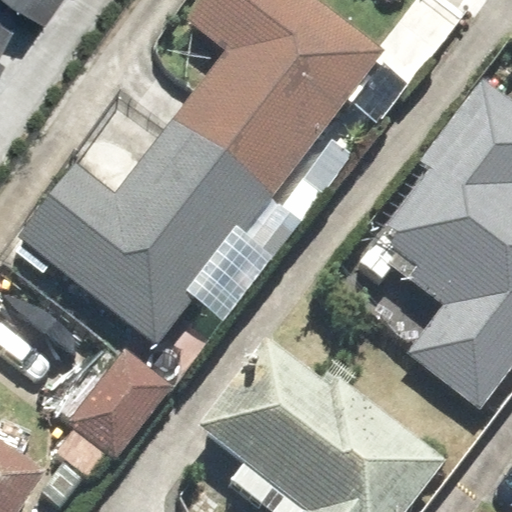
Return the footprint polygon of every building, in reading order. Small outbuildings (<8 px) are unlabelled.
[(7,252),(89,314),(147,358),(368,72),(277,0),(201,0),(172,36),(215,71),(106,213),(63,180),(7,252)] [(421,312),(433,321),(399,366),(469,420),(511,364),(511,130),(471,99),(350,259),(421,312)] [(411,511),(431,485),(256,362),(187,460),(260,511),(411,511)] [(63,443),(106,474),(158,400),(115,370),(63,443)] [(0,511),(16,511),(21,506),(0,491),(0,511)]
